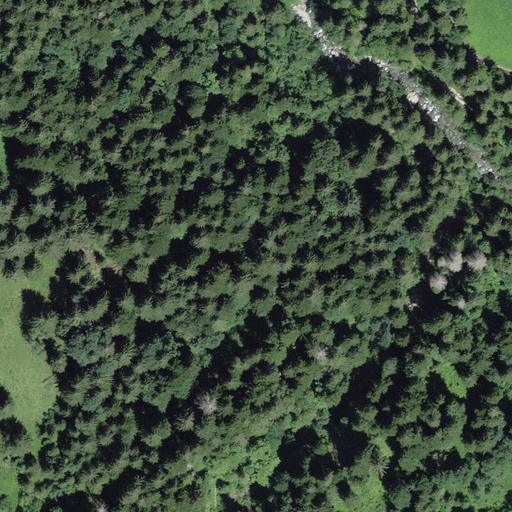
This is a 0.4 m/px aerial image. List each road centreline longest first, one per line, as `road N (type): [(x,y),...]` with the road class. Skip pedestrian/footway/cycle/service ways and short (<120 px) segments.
road 1 (track): [(413,7),(432,72),(511,127)]
road 2 (track): [(511,78),(463,56),(413,7)]
